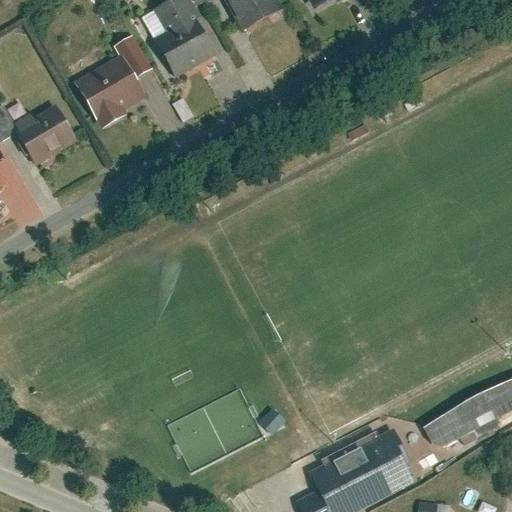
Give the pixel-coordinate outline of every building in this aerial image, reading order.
[(204,2),(202,0),(177,0),(178,0),(137,24),(170,80),(214,55),(189,11),(204,2)] [(202,0),(204,2),(207,0),(218,0),(240,38),(281,15),(272,0),(202,0)] [(299,0),(307,15),(335,0),(299,0)] [(115,65),(74,89),(102,138),(122,126),(119,121),(144,107),(134,91),(152,81),(133,46),(111,59),(115,65)] [(417,98),(402,105),(407,114),(422,107),(417,98)] [(181,105),(171,112),(181,129),(191,122),(181,105)] [(52,111),(15,132),(38,171),(75,150),(52,111)] [(0,140),(11,134),(0,115),(0,140)] [(344,133),(329,141),(334,150),(348,143),(344,133)] [(511,379),(421,431),(429,445),(443,445),(468,430),(479,431),(498,421),(500,412),(511,405),(511,379)] [(287,504),(290,511),(352,511),(419,477),(393,428),(308,472),(317,489),(287,504)]
